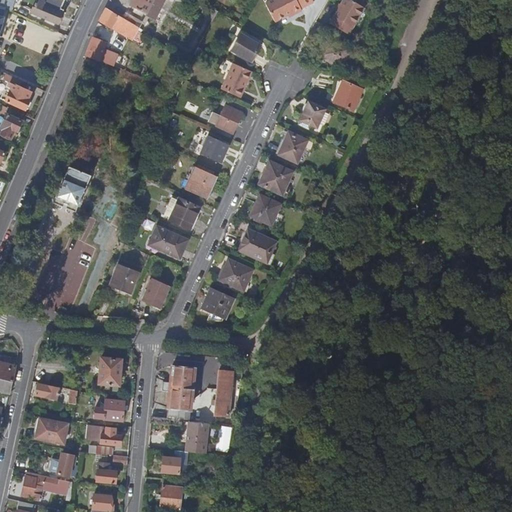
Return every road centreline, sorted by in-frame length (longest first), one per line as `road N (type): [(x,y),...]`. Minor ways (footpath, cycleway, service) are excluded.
road 1 (track): [(280,499),(511,90)]
road 2 (residential): [(168,337),(281,78)]
road 3 (tertiary): [(0,233),(95,0)]
road 4 (residential): [(148,337),(131,511)]
road 5 (residential): [(32,329),(0,482)]
road 6 (track): [(255,348),(280,499)]
